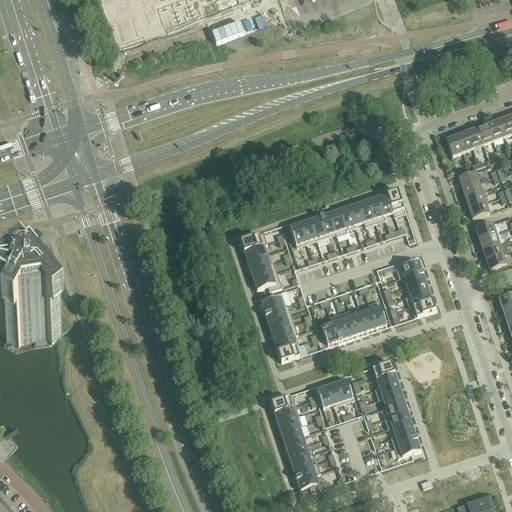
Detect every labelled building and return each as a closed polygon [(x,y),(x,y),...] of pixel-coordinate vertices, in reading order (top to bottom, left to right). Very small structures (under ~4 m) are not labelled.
[(233,0),(104,0),(122,47),(236,5),(233,0)] [(511,137),(511,134),(507,121),(497,124),(503,141),(511,137)] [(503,141),(497,124),(487,128),(493,145),(503,141)] [(493,145),(487,128),(477,132),(483,149),(493,145)] [(483,149),(477,132),(466,136),(473,152),(483,149)] [(473,152),(466,136),(456,139),(463,156),(473,152)] [(463,156),(456,139),(446,143),(452,160),(463,156)] [(475,176),(458,181),(462,192),(479,186),(475,176)] [(482,196),(479,186),(462,192),(465,202),(482,196)] [(398,195),(387,198),(393,217),(394,221),(395,221),(406,218),(398,195)] [(486,207),(482,196),(465,202),(469,212),(486,207)] [(387,198),(377,201),(384,220),(393,217),(387,198)] [(377,201),(368,205),(375,228),(385,225),(386,224),(384,220),(377,201)] [(368,205),(358,208),(364,227),(365,231),(366,231),(375,228),(368,205)] [(489,217),(486,207),(469,212),(472,223),(489,217)] [(358,208),(348,211),(355,230),(364,227),(358,208)] [(348,211),(339,214),(346,235),(355,232),(356,232),(355,230),(348,211)] [(339,214),(329,217),(336,239),(335,239),(336,241),(337,241),(346,237),(347,237),(346,235),(339,214)] [(329,217),(319,221),(326,242),(335,239),(336,239),(329,217)] [(319,221),(310,224),(317,245),(326,242),(319,221)] [(310,224),(300,227),(307,248),(317,245),(310,224)] [(300,227),(290,231),(297,252),(307,248),(300,227)] [(476,232),(479,243),(496,237),(492,227),(476,232)] [(264,237),(240,245),(244,256),(265,249),(268,248),(267,248),(264,237)] [(496,237),(479,243),(483,253),(499,248),(496,237)] [(499,248),(483,253),(486,264),(503,258),(499,248)] [(265,249),(244,256),(247,265),(268,258),(265,249)] [(268,258),(247,265),(251,275),(272,268),(271,268),(268,258)] [(503,258),(486,264),(490,274),(506,269),(503,258)] [(407,265),(394,269),(399,283),(401,283),(401,282),(422,275),(419,265),(408,268),(407,265)] [(272,268),(251,275),(254,285),(277,277),(274,267),(271,268),(272,268)] [(422,275),(401,282),(401,283),(405,292),(426,285),(422,275)] [(277,277),(254,285),(257,295),(268,291),(269,296),(282,292),(277,277)] [(426,285),(405,292),(408,301),(429,294),(426,285)] [(63,337),(32,300),(27,293),(24,295),(17,286),(8,293),(15,301),(0,313),(0,335),(8,339),(6,343),(19,350),(21,346),(48,342),(51,346),(63,337)] [(408,301),(405,302),(409,312),(411,312),(411,311),(432,304),(429,294),(408,301)] [(511,297),(499,302),(502,312),(511,309),(511,297)] [(282,300),(261,307),(265,317),(286,310),(282,300)] [(432,304),(411,311),(411,312),(415,322),(436,315),(432,304)] [(369,309),(368,309),(370,314),(370,313),(377,332),(386,328),(379,305),(369,309)] [(286,310),(265,317),(268,326),(291,319),(288,309),(286,310)] [(511,309),(502,312),(506,323),(511,320),(511,309)] [(370,314),(361,317),(367,335),(377,332),(370,313),(370,314)] [(349,315),(340,319),(348,342),(357,338),(351,320),(350,315),(349,315)] [(351,320),(357,338),(367,335),(361,317),(351,320)] [(291,319),(268,326),(271,336),(294,329),(291,319)] [(330,322),(330,324),(331,324),(338,345),(348,342),(340,319),(330,322)] [(330,324),(321,328),(328,348),(338,345),(331,324),(330,324)] [(294,329),(271,336),(274,346),(295,339),(295,340),(298,339),(297,338),(294,329)] [(295,339),(274,346),(277,356),(296,350),(298,350),(298,349),(295,340),(295,339)] [(296,350),(277,356),(281,367),(299,361),(296,350)] [(391,366),(373,373),(376,383),(395,377),(391,366)] [(376,383),(374,384),(377,393),(377,394),(398,387),(395,377),(376,383)] [(346,384),(336,387),(344,408),(353,405),(346,384)] [(336,387),(327,390),(333,409),(332,409),(333,411),(334,411),(344,408),(336,387)] [(377,393),(375,394),(378,404),(381,404),(380,403),(401,397),(398,387),(377,394),(377,393)] [(327,390),(317,394),(323,412),(332,409),(333,409),(327,390)] [(401,397),(380,403),(381,404),(384,413),(404,406),(401,397)] [(292,400),(271,407),(274,417),(295,410),(292,400)] [(404,406),(384,413),(387,422),(387,423),(408,416),(404,406)] [(295,410),(274,417),(278,427),(298,420),(295,410)] [(387,422),(385,423),(388,433),(390,433),(390,432),(411,425),(408,416),(387,423),(387,422)] [(298,420),(278,427),(281,437),(300,430),(300,431),(302,430),(298,420)] [(411,425),(390,432),(390,433),(393,441),(393,442),(414,435),(411,425)] [(300,430),(281,437),(284,446),(303,440),(300,431),(300,430)] [(393,441),(391,442),(391,443),(394,452),(417,445),(414,435),(393,442),(393,441)] [(303,440),(284,446),(287,456),(306,450),(306,449),(303,440)] [(417,445),(394,452),(398,463),(421,455),(417,445)] [(306,450),(287,456),(291,466),(309,459),(310,460),(312,459),(308,449),(308,448),(306,449),(306,450)] [(309,459),(291,466),(294,475),(313,469),(312,469),(310,460),(309,459)] [(313,469),(294,475),(297,485),(316,479),(321,478),(320,477),(317,467),(312,469),(313,469)] [(316,479),(297,485),(301,495),(319,489),(316,479)] [(430,484),(421,487),(423,492),(423,493),(432,490),(430,484)] [(12,511),(10,509),(7,506),(2,501),(0,499),(0,511),(12,511)] [(494,511),(491,500),(457,511),(456,511),(494,511)]
